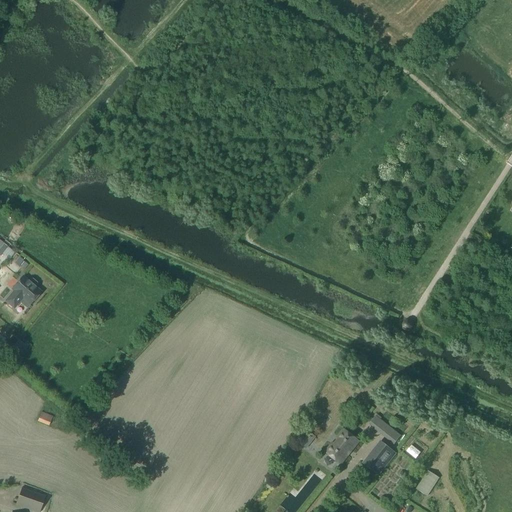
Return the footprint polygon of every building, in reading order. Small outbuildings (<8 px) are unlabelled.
[(30,280),(28,282),(22,277),(11,290),(13,292),(5,302),(13,310),(22,299),(29,306),(40,293),(35,288),(37,286),(37,283),(32,280),(30,280)] [(8,314),(6,317),(0,313),(0,333),(10,340),(21,322),(8,314)] [(69,336),(72,324),(48,318),(45,330),(69,336)] [(412,328),(410,323),(405,322),(401,324),(400,329),(403,332),(409,332),(412,328)] [(40,412),(36,421),(48,426),(52,417),(40,412)] [(375,417),(370,423),(395,443),(400,437),(375,417)] [(343,431),(325,453),(339,464),(357,442),(343,431)] [(299,445),(306,450),(315,438),(309,433),(299,445)] [(381,443),(363,465),(378,477),(395,455),(381,443)] [(20,488),(14,505),(34,511),(39,511),(44,496),(20,488)]
